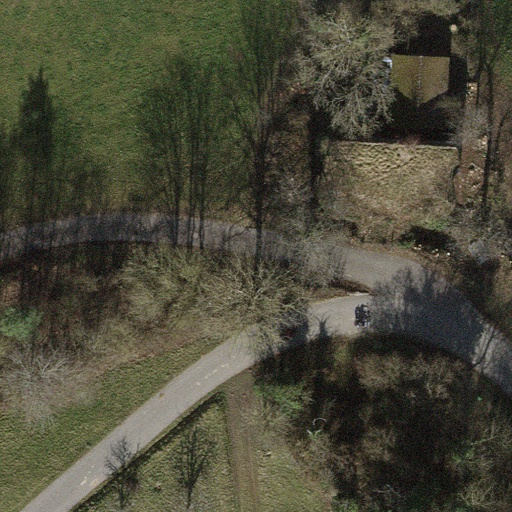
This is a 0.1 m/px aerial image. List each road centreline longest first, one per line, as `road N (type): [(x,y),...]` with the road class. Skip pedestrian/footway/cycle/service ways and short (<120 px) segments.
road 1 (unclassified): [(331,279),(216,356),(40,511)]
road 2 (track): [(0,251),(139,224),(262,247),(331,279)]
road 3 (residential): [(511,367),(450,307),(331,279)]
